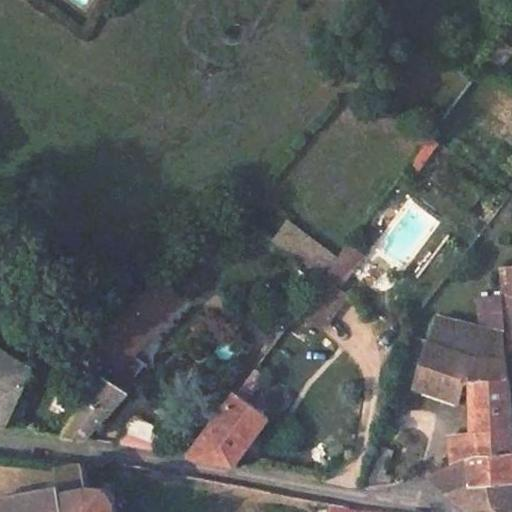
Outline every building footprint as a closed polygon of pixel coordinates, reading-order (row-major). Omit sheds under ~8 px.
[(511,45),(511,41),(505,36),(489,58),(498,65),(511,45)] [(307,235),(289,222),(273,240),(292,254),(307,235)] [(338,260),(307,235),(292,254),(324,278),(336,262),(338,260)] [(363,255),(350,244),(338,260),(336,262),(349,272),(363,255)] [(349,272),(336,262),(324,278),(337,289),(349,272)] [(501,270),(494,269),(495,295),(503,294),(501,270)] [(511,269),(501,270),(503,294),(511,293),(511,269)] [(182,302),(162,278),(132,303),(133,306),(108,325),(114,332),(98,351),(107,359),(119,370),(132,353),(128,348),(157,319),(161,323),(182,302)] [(337,289),(324,278),(299,310),(323,328),(347,296),(337,289)] [(511,293),(503,294),(506,330),(508,356),(511,348),(511,293)] [(495,295),(475,297),(477,324),(506,330),(503,294),(495,295)] [(477,324),(440,315),(431,340),(470,353),(508,356),(506,330),(477,324)] [(216,324),(206,317),(196,329),(206,337),(216,324)] [(161,323),(157,319),(128,348),(132,353),(161,323)] [(470,353),(431,340),(414,386),(457,400),(464,379),(474,380),(477,434),(451,438),(453,463),(476,454),(479,455),(511,452),(511,414),(511,396),(508,356),(470,353)] [(31,368),(0,348),(0,424),(2,425),(31,368)] [(119,370),(107,359),(98,374),(103,378),(104,376),(126,391),(133,382),(119,370)] [(250,375),(236,394),(246,402),(261,383),(250,375)] [(126,391),(104,376),(103,378),(67,436),(86,439),(128,393),(126,391)] [(246,402),(236,394),(190,456),(233,464),(269,418),(246,402)] [(159,429),(134,418),(115,444),(143,449),(159,429)] [(389,452),(377,448),(366,484),(368,485),(377,483),(389,452)] [(476,454),(426,474),(430,481),(433,485),(445,493),(464,486),(511,482),(511,452),(479,455),(476,454)] [(60,486),(0,497),(0,511),(116,511),(117,508),(116,503),(114,499),(112,494),(109,491),(106,488),(101,486),(97,485),(92,485),(88,487),(83,465),(58,470),(60,486)] [(464,486),(445,493),(453,499),(460,504),(511,499),(511,486),(511,482),(464,486)] [(511,511),(511,499),(460,504),(471,511),(511,511)]
